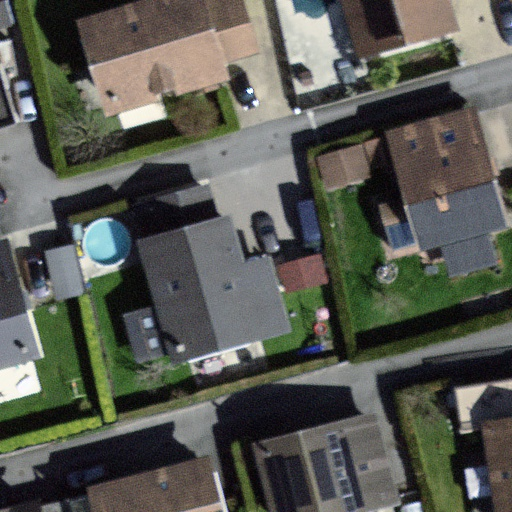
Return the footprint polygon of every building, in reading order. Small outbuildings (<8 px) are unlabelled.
[(255,49),(240,0),(151,0),(83,20),(109,110),(223,76),(218,59),(255,49)] [(348,0),(363,51),(452,27),(445,0),(348,0)] [(0,123),(13,120),(0,75),(0,123)] [(507,224),(475,109),(391,133),(393,138),(371,144),(376,163),(399,157),(411,199),(385,207),(396,246),(421,239),(423,247),(443,242),(452,273),(494,261),(486,229),(507,224)] [(368,174),(360,147),(323,158),(331,185),(368,174)] [(269,261),(242,269),(228,220),(217,223),(207,187),(139,206),(148,239),(140,241),(175,361),(288,329),(269,261)] [(0,362),(35,352),(3,242),(0,242),(0,362)] [(82,289),(72,247),(49,252),(60,294),(82,289)] [(324,279),(318,257),(283,267),(289,289),(324,279)] [(165,352),(153,309),(127,316),(139,360),(165,352)] [(511,511),(511,381),(461,390),(466,423),(488,420),(502,511),(511,511)] [(347,511),(395,500),(372,414),(258,444),(276,511),(347,511)] [(221,511),(208,459),(93,488),(99,511),(221,511)] [(66,511),(64,505),(40,511),(38,502),(0,511),(66,511)]
